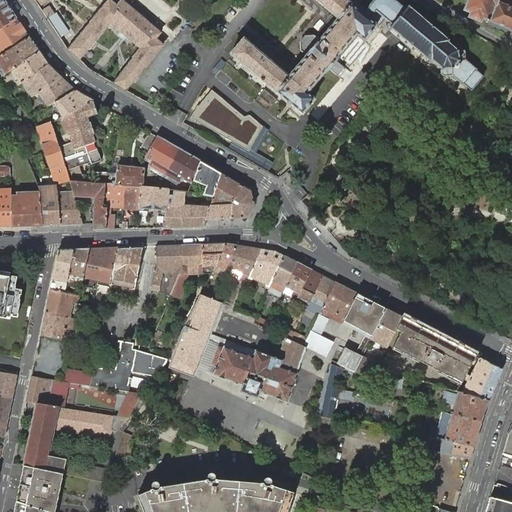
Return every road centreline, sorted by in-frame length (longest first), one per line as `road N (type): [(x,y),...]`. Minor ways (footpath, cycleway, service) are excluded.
road 1 (tertiary): [(286,203),(257,175),(85,76),(22,0)]
road 2 (residential): [(51,239),(0,502)]
road 3 (tertiary): [(51,239),(265,233)]
road 4 (tertiary): [(511,355),(336,263)]
road 5 (tertiary): [(511,377),(467,511)]
